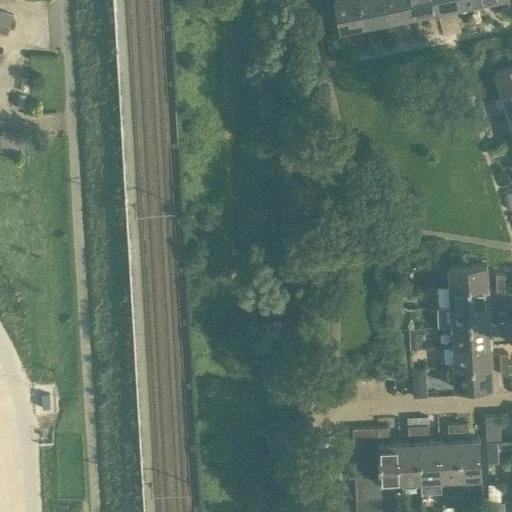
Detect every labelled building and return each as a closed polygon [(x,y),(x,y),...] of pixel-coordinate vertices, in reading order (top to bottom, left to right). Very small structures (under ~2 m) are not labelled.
[(333,0),(340,30),(365,25),(359,0),(333,0)] [(359,0),(365,25),(389,20),(384,0),(359,0)] [(384,0),(389,20),(413,15),(409,0),(384,0)] [(409,0),(413,15),(437,10),(434,0),(409,0)] [(434,0),(437,10),(460,6),(459,0),(434,0)] [(0,31),(7,34),(14,14),(0,9),(0,31)] [(511,63),(495,68),(503,93),(511,89),(511,63)] [(511,115),(511,89),(503,93),(510,116),(511,115)] [(20,132),(2,129),(0,143),(0,150),(17,153),(19,136),(20,132)] [(448,264),(449,285),(488,283),(487,262),(448,264)] [(496,283),(504,282),(504,272),(495,272),(496,283)] [(505,293),(504,282),(496,283),(496,293),(505,293)] [(489,303),(488,283),(449,285),(451,305),(489,303)] [(452,325),(490,323),(489,303),(451,305),(452,325)] [(498,323),(506,322),(506,312),(497,312),(498,323)] [(507,333),(506,322),(498,323),(498,333),(507,333)] [(491,343),(490,323),(452,325),(453,345),(491,343)] [(410,328),(410,348),(420,348),(420,339),(425,332),(424,327),(410,328)] [(491,343),(453,345),(454,365),(492,363),(491,343)] [(500,363),(508,362),(508,352),(499,352),(500,363)] [(509,371),(508,362),(500,363),(500,373),(509,373),(509,371)] [(493,384),(492,363),(454,365),(455,386),(493,384)] [(413,380),(426,379),(425,368),(413,369),(413,380)] [(458,422),(458,430),(469,429),(468,421),(458,422)] [(458,430),(458,422),(447,422),(448,430),(458,430)] [(418,432),(418,423),(407,424),(408,432),(418,432)] [(418,423),(418,432),(429,431),(428,423),(418,423)] [(352,427),(353,439),(378,437),(378,434),(377,425),(352,427)] [(388,425),(377,425),(378,434),(389,433),(388,425)] [(378,442),(378,437),(353,439),(353,450),(378,449),(378,442)] [(480,437),(459,438),(460,476),(481,475),(480,437)] [(440,477),(460,476),(459,438),(439,439),(440,477)] [(420,478),(440,477),(439,439),(419,440),(420,478)] [(400,479),(420,478),(419,440),(399,441),(400,479)] [(380,480),(400,479),(399,441),(378,442),(378,449),(379,461),(379,473),(379,480),(380,480)] [(353,450),(354,462),(379,461),(378,449),(353,450)] [(379,473),(379,461),(354,462),(354,474),(379,473)] [(354,474),(355,486),(380,485),(380,480),(379,480),(379,473),(354,474)] [(381,497),(380,485),(355,486),(356,498),(381,497)] [(356,498),(356,510),(381,508),(381,497),(356,498)]
